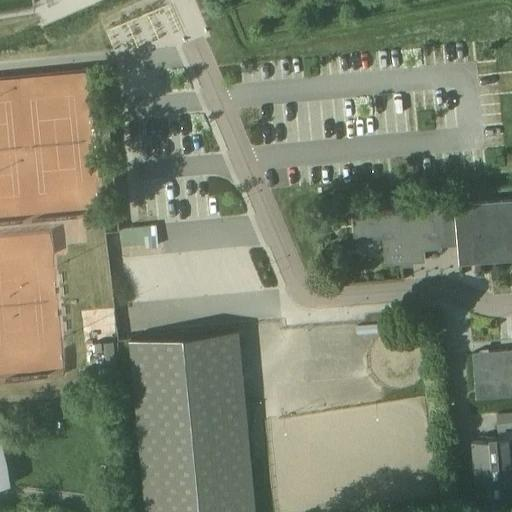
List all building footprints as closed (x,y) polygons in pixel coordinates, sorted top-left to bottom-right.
[(511,198),(454,203),(459,264),(511,259),(511,198)] [(442,247),(438,205),(353,212),(355,238),(383,236),(386,263),(424,260),(423,249),(442,247)] [(158,245),(156,224),(120,228),(122,245),(146,243),(146,246),(158,245)] [(130,338),(146,511),(255,511),(238,328),(130,338)] [(511,395),(511,349),(473,352),(476,399),(511,395)] [(511,429),(511,412),(497,414),(498,431),(511,429)] [(0,485),(16,482),(5,423),(0,424),(0,485)] [(511,438),(499,439),(472,442),(477,501),(511,498),(511,438)]
